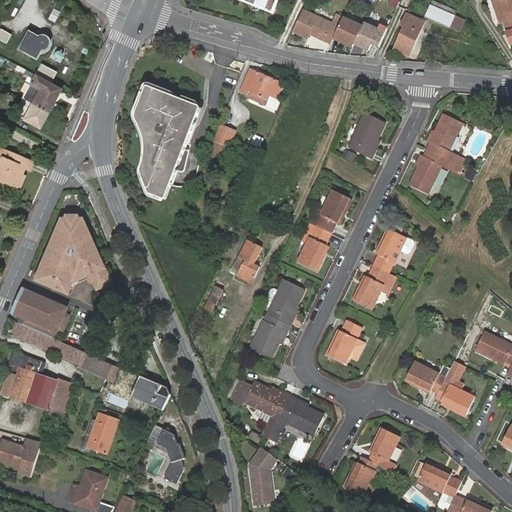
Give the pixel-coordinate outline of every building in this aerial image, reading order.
[(236,0),(275,14),(280,0),(236,0)] [(511,0),(501,0),(493,3),(498,18),(501,16),(503,21),(511,45),(511,0)] [(431,4),(426,16),(451,28),(456,15),(455,15),(457,11),(434,1),(432,5),(431,4)] [(332,24),(304,11),(294,33),(309,39),(311,34),(331,44),(340,25),(333,22),(332,24)] [(423,22),(407,15),(392,48),(409,56),(420,33),(419,32),(423,22)] [(340,25),(334,39),(354,48),(355,44),(363,27),(344,18),(340,25)] [(363,27),(355,44),(370,51),(373,44),(380,47),(388,29),(381,25),(379,30),(365,23),(363,27)] [(9,35),(0,29),(0,39),(5,43),(9,35)] [(34,37),(26,33),(17,49),(34,57),(39,48),(40,49),(41,48),(43,48),(44,47),(45,45),(46,44),(46,43),(46,41),(46,40),(44,38),(43,36),(41,36),(38,36),(37,36),(34,37)] [(48,82),(50,83),(56,73),(40,64),(35,75),(48,82)] [(23,74),(25,69),(17,65),(15,69),(15,70),(23,74)] [(32,79),(22,99),(24,100),(46,112),(54,97),(43,91),(48,82),(35,75),(25,69),(23,74),(32,79)] [(251,70),(241,92),(251,96),(250,98),(266,105),(270,96),(277,99),(284,84),(251,70)] [(54,97),(59,87),(50,83),(48,82),(43,91),(54,97)] [(148,130),(150,138),(151,145),(151,153),(150,157),(148,162),(147,165),(144,168),(150,193),(166,200),(174,178),(201,109),(148,88),(138,113),(141,117),(145,124),(148,130)] [(38,128),(46,112),(24,100),(18,109),(25,112),(21,119),(38,128)] [(505,119),(507,109),(496,108),(495,118),(505,119)] [(373,152),(379,139),(387,123),(365,113),(348,147),(372,159),(375,153),(373,152)] [(432,144),(429,151),(454,163),(457,156),(450,153),(464,124),(444,114),(436,132),(430,143),(432,144)] [(236,131),(220,125),(214,141),(229,147),(236,131)] [(427,141),(430,143),(436,132),(432,130),(427,141)] [(381,140),(379,139),(373,152),(375,153),(381,140)] [(32,162),(0,148),(0,180),(19,188),(24,176),(21,175),(24,167),(29,169),(32,162)] [(354,161),(357,155),(348,150),(344,156),(354,161)] [(458,173),(461,167),(454,163),(429,151),(426,157),(424,156),(418,168),(409,185),(429,194),(443,166),(458,173)] [(418,168),(424,156),(420,155),(415,166),(418,168)] [(322,216),(316,226),(332,234),(337,223),(340,225),(352,200),(333,191),(321,215),(322,216)] [(91,274),(93,280),(97,288),(111,282),(83,218),(80,218),(78,215),(67,215),(66,219),(63,219),(37,280),(69,294),(73,282),(88,276),(91,274)] [(316,226),(310,223),(302,241),(307,244),(310,237),(311,237),(316,226)] [(400,236),(403,229),(394,224),(390,231),(400,236)] [(310,237),(307,244),(298,262),(317,271),(330,247),(327,245),(332,234),(316,226),(311,237),(310,237)] [(379,255),(374,266),(389,273),(395,263),(401,252),(407,239),(400,236),(390,231),(388,229),(376,254),(379,255)] [(414,242),(407,239),(401,252),(407,255),(409,254),(414,244),(414,242)] [(248,241),(235,267),(240,270),(237,276),(252,283),(260,267),(255,264),(262,248),(248,241)] [(389,273),(374,266),(368,277),(366,276),(354,301),(372,310),(381,292),(385,285),(384,284),(389,273)] [(223,270),(218,280),(225,284),(230,275),(223,270)] [(389,295),(398,277),(389,273),(384,284),(385,285),(381,292),(389,295)] [(284,279),(267,314),(292,326),(295,320),(291,319),(298,305),(305,290),(284,279)] [(225,284),(218,280),(206,307),(213,311),(225,284)] [(22,325),(30,328),(54,338),(57,330),(59,327),(65,330),(68,322),(70,316),(65,314),(66,310),(24,291),(15,312),(25,316),(22,325)] [(291,319),(295,320),(301,307),(298,305),(291,319)] [(292,326),(267,314),(250,349),(272,360),(280,343),(286,331),(289,332),(292,326)] [(350,358),(358,339),(364,328),(348,320),(342,331),(339,330),(327,355),(346,364),(350,358)] [(80,364),(86,352),(60,341),(54,338),(30,328),(25,340),(80,364)] [(282,345),(289,332),(286,331),(280,343),(282,345)] [(506,362),(511,364),(511,344),(486,331),(476,351),(504,365),(506,362)] [(366,343),(358,339),(350,358),(357,361),(366,343)] [(3,394),(52,410),(52,411),(65,416),(76,384),(59,378),(58,381),(39,375),(44,362),(16,353),(3,394)] [(439,394),(436,398),(443,401),(442,404),(467,416),(476,397),(463,390),(466,385),(458,381),(466,365),(456,360),(451,369),(448,374),(439,394)] [(448,374),(451,369),(444,365),(440,373),(415,361),(406,381),(430,393),(432,390),(439,394),(448,374)] [(164,410),(172,394),(169,388),(142,376),(133,397),(164,410)] [(231,400),(235,402),(244,383),(240,381),(231,400)] [(262,435),(270,439),(291,395),(284,391),(282,395),(270,389),(255,382),(252,387),(244,403),(256,409),(272,416),(268,423),(262,435)] [(243,406),(244,403),(252,387),(244,383),(235,402),(243,406)] [(282,395),(284,391),(272,386),(270,389),(282,395)] [(291,395),(270,439),(276,443),(286,423),(315,436),(325,415),(308,407),(297,402),(298,399),(291,395)] [(310,404),(298,399),(297,402),(308,407),(310,404)] [(268,423),(272,416),(256,409),(254,413),(255,416),(268,423)] [(88,448),(92,449),(107,454),(120,419),(101,413),(97,422),(88,448)] [(91,454),(92,449),(88,448),(97,422),(93,420),(82,450),(91,454)] [(499,439),(504,442),(511,427),(507,424),(499,439)] [(184,467),(181,459),(185,458),(180,444),(177,445),(173,435),(156,426),(146,445),(153,449),(155,445),(167,451),(171,464),(162,480),(175,487),(184,471),(184,467)] [(373,453),(370,460),(388,469),(394,472),(397,465),(389,461),(400,436),(382,427),(370,452),(373,453)] [(23,447),(3,441),(0,452),(0,461),(20,467),(18,474),(29,478),(41,443),(26,438),(23,447)] [(265,449),(263,448),(250,464),(256,504),(274,501),(270,469),(278,458),(265,449)] [(370,460),(362,456),(359,464),(356,462),(344,487),(364,497),(365,495),(370,483),(376,472),(384,476),(388,469),(370,460)] [(456,495),(462,481),(451,476),(452,473),(428,461),(426,465),(421,475),(419,480),(443,492),(444,491),(455,497),(456,495)] [(421,475),(426,465),(423,463),(417,473),(421,475)] [(291,477),(295,472),(287,466),(283,471),(291,477)] [(95,511),(113,511),(115,508),(100,502),(108,478),(87,470),(81,488),(73,485),(68,501),(96,511),(95,511)] [(370,483),(365,495),(371,498),(377,486),(370,483)] [(448,510),(455,497),(444,491),(443,492),(438,503),(439,506),(448,510)] [(467,500),(456,495),(455,497),(448,510),(447,511),(492,511),(494,509),(469,496),(467,500)] [(129,511),(135,502),(125,497),(116,511),(129,511)]
